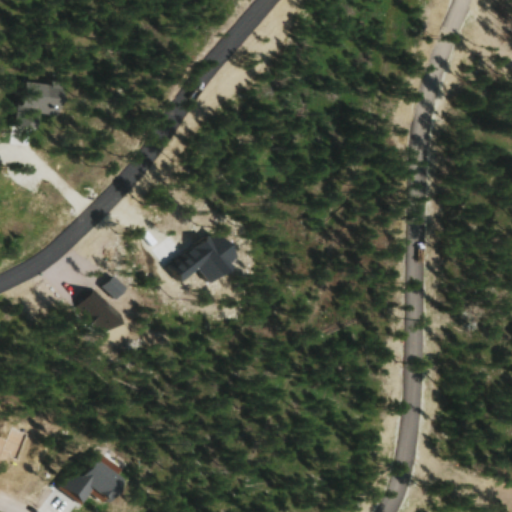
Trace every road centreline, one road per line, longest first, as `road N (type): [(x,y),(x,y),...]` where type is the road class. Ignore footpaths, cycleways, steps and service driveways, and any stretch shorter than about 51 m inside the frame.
road 1 (residential): [(389,511),(412,430),(418,161),(426,105),(461,0)]
road 2 (residential): [(0,280),(32,267),(86,222),(266,0)]
